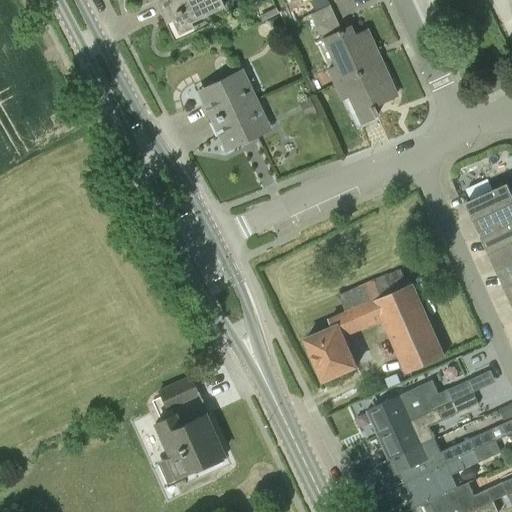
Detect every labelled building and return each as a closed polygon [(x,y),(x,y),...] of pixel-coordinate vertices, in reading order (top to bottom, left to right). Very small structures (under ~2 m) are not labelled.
[(193,28),(190,22),(224,6),(220,0),(154,0),(165,24),(171,21),(178,35),(193,28)] [(319,36),(321,35),(339,27),(329,4),(309,14),(319,36)] [(281,26),(277,16),(268,20),(271,27),(276,29),(281,26)] [(376,51),(366,29),(353,35),(349,26),(322,38),(334,66),(328,69),(334,83),(375,64),(371,54),(376,51)] [(341,98),(348,95),(360,122),(377,114),(373,105),(396,95),(381,62),(376,64),(375,64),(334,83),(341,98)] [(211,120),(255,99),(241,71),(198,91),(211,120)] [(307,117),(316,112),(308,96),(299,100),(307,117)] [(225,149),(269,128),(255,99),(211,120),(225,149)] [(475,219),(511,201),(511,189),(509,183),(467,202),(475,219)] [(483,235),(511,221),(511,201),(475,219),(483,235)] [(490,252),(511,242),(511,221),(483,235),(490,252)] [(498,269),(511,262),(511,242),(490,252),(498,269)] [(506,286),(511,282),(511,262),(498,269),(506,286)] [(444,356),(412,283),(404,267),(340,295),(347,312),(330,320),(333,327),(306,338),(324,380),(357,366),(343,333),(384,315),(409,372),(444,356)] [(159,391),(165,405),(196,391),(189,377),(159,391)] [(383,434),(474,393),(468,380),(447,390),(446,389),(434,395),(433,391),(436,389),(432,380),(371,408),(383,434)] [(377,465),(435,439),(429,426),(457,413),(478,403),(474,393),(383,434),(393,457),(377,464),(377,465)] [(207,462),(209,466),(223,460),(206,419),(208,414),(203,402),(155,422),(169,456),(163,458),(173,480),(194,471),(193,468),(207,462)] [(511,402),(503,407),(508,418),(511,416),(511,402)] [(475,451),(496,441),(491,429),(441,452),(435,439),(377,465),(384,479),(400,472),(405,482),(460,457),(460,458),(475,451)] [(475,451),(480,462),(501,452),(496,441),(475,451)] [(466,469),(460,458),(460,457),(405,482),(416,506),(427,501),(468,482),(474,480),(473,480),(457,487),(452,474),(466,469)] [(508,494),(511,492),(511,478),(471,496),(470,492),(472,491),(468,482),(427,501),(431,511),(468,511),(494,500),(508,494)] [(468,511),(499,511),(494,500),(468,511)]
